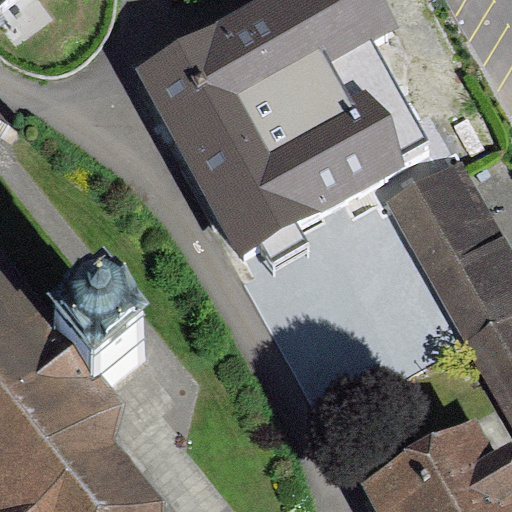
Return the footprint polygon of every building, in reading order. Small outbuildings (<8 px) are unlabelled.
[(0,0),(0,25),(37,0),(0,0)] [(370,0),(306,0),(166,74),(258,250),(427,161),(375,60),(397,49),(370,0)] [(511,259),(465,176),(389,218),(511,436),(511,435),(511,259)] [(0,287),(0,511),(146,511),(110,473),(118,440),(98,413),(149,372),(105,315),(52,347),(0,287)] [(511,511),(511,493),(486,447),(386,501),(392,511),(511,511)]
